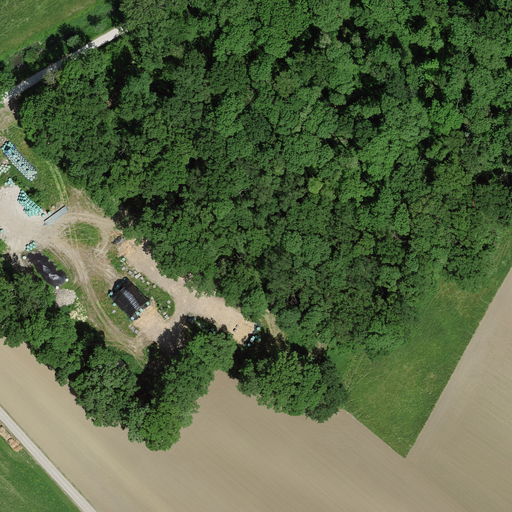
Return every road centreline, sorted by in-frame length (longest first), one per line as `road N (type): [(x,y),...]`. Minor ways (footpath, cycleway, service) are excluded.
road 1 (track): [(0,101),(175,0)]
road 2 (track): [(92,511),(0,411)]
